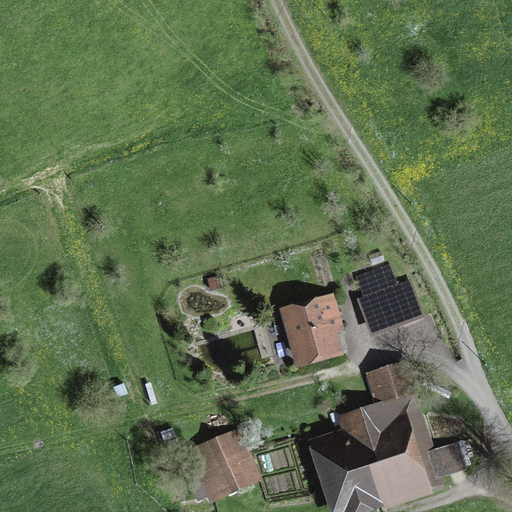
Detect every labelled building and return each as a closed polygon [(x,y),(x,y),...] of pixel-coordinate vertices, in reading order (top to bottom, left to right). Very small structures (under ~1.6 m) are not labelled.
[(365,298),(376,333),(421,317),(409,282),(395,287),(388,267),(358,278),(366,298),(365,298)] [(284,310),(298,358),(331,348),(327,333),(341,329),(332,297),(284,310)] [(380,403),(414,392),(405,364),(371,374),(380,403)] [(341,509),(440,476),(432,451),(414,392),(380,403),(370,407),(370,408),(342,417),(345,426),(350,426),(354,439),(321,449),(341,509)] [(212,492),(215,499),(260,478),(239,430),(179,456),(199,498),(212,492)] [(457,443),(432,451),(440,476),(465,468),(457,443)]
